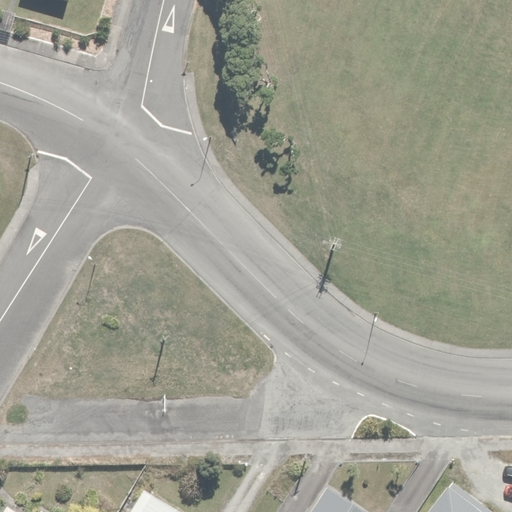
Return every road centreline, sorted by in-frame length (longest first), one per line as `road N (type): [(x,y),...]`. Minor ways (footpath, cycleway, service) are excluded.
road 1 (residential): [(117,135),(290,310),(348,355)]
road 2 (residential): [(348,355),(286,410),(252,420),(51,420)]
road 3 (residential): [(0,328),(117,135)]
road 4 (residential): [(348,355),(444,391),(511,398)]
road 5 (residential): [(162,0),(143,101),(117,135)]
road 6 (residential): [(0,79),(117,135)]
